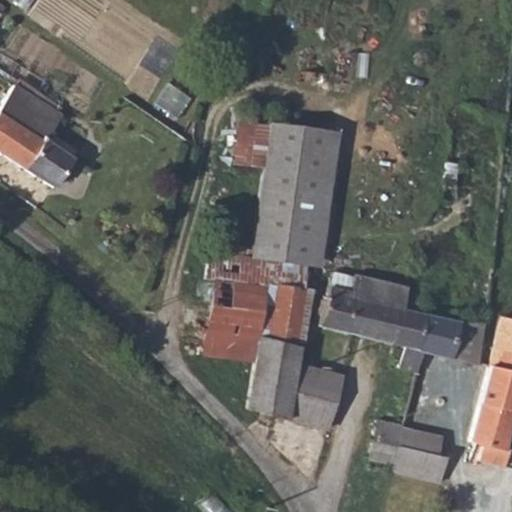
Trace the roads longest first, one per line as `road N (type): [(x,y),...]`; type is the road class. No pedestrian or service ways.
road 1 (unclassified): [(297,511),(198,391),(0,220)]
road 2 (track): [(157,351),(221,101)]
